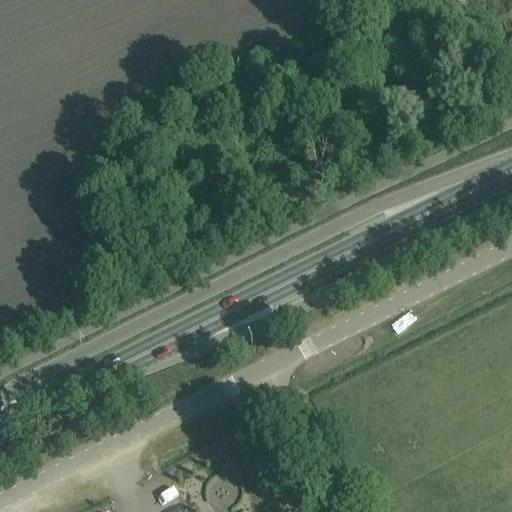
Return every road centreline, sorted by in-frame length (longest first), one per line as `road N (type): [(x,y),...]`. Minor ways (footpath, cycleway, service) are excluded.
road 1 (primary): [(0,427),(511,172)]
road 2 (unclassified): [(0,502),(265,369)]
road 3 (unclassified): [(265,369),(511,248)]
road 4 (unclassified): [(339,511),(265,369)]
